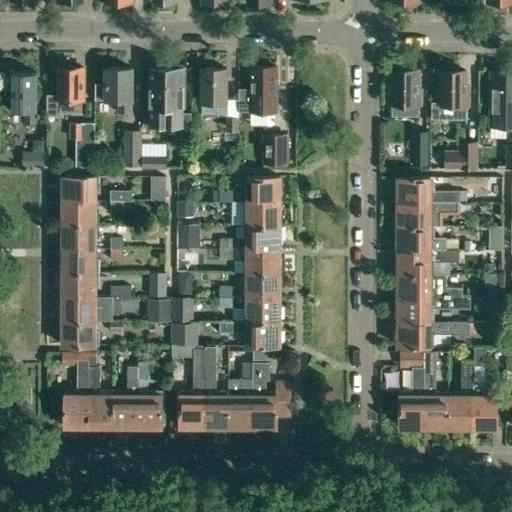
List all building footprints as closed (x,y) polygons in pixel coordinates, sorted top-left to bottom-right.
[(252,64),(252,86),(239,86),(239,109),(252,110),(252,123),(268,123),(268,108),(269,108),(277,109),(277,65),(272,64),(252,64)] [(63,114),(63,110),(81,111),(81,99),(84,99),(84,66),(61,66),(60,93),(47,93),(47,114),(63,114)] [(393,69),(393,103),(404,103),(404,113),(418,114),(418,103),(421,103),(421,88),(418,88),(418,69),(406,69),(404,66),(398,66),(397,69),(393,69)] [(97,83),(96,99),(120,99),(120,113),(122,113),(132,113),(132,99),(133,99),(133,67),(107,67),(107,83),(97,83)] [(168,126),(168,118),(169,67),(158,67),(156,70),(153,70),(152,118),(152,125),(168,126)] [(179,67),(169,67),(168,118),(168,126),(184,126),(185,70),(181,70),(179,67)] [(203,67),(203,101),(203,114),(227,114),(227,101),(228,68),(203,67)] [(467,119),(467,104),(468,104),(468,84),(466,84),(466,70),(441,69),(441,102),(431,102),(431,119),(467,119)] [(511,70),(491,70),(491,125),(511,125),(511,70)] [(12,74),(12,92),(14,92),(14,110),(25,111),(25,122),(37,122),(38,72),(14,71),(14,74),(12,74)] [(239,117),(227,117),(228,134),(239,134),(239,117)] [(83,137),(84,144),(94,144),(94,122),(72,122),(72,137),(83,137)] [(183,143),(184,143),(192,143),(192,128),(182,128),(183,143)] [(126,165),(142,165),(143,165),(143,155),(143,130),(126,129),(126,165)] [(415,131),(415,159),(427,159),(427,131),(415,131)] [(271,160),(286,160),(289,161),(289,133),(265,133),(266,160),(271,160)] [(460,148),(444,148),(444,167),(478,166),(478,140),(460,140),(460,148)] [(24,151),(24,165),(46,166),(46,152),(24,151)] [(166,155),(143,155),(143,165),(142,165),(142,168),(166,168),(166,155)] [(65,175),(65,200),(97,200),(97,189),(100,189),(100,175),(65,175)] [(248,200),(280,200),(280,175),(246,176),(245,189),(248,189),(248,200)] [(460,190),(434,190),(434,176),(399,176),(399,200),(460,200),(460,190)] [(220,189),(220,199),(233,199),(233,189),(220,189)] [(111,190),(111,200),(124,200),(131,200),(131,190),(111,190)] [(65,200),(64,224),(100,224),(100,211),(97,211),(97,200),(65,200)] [(124,200),(111,200),(111,210),(124,210),(124,200)] [(193,216),(194,200),(177,200),(177,216),(193,216)] [(245,224),(280,224),(280,200),(248,200),(248,211),(245,211),(245,224)] [(460,200),(399,200),(399,224),(435,225),(444,225),(444,212),(459,212),(460,200)] [(64,224),(64,248),(97,248),(97,237),(100,237),(100,224),(64,224)] [(248,249),(280,249),(280,224),(245,224),(245,238),(248,237),(248,249)] [(399,248),(446,248),(446,238),(435,238),(435,225),(399,224),(399,248)] [(489,250),(502,250),(502,226),(489,226),(489,250)] [(112,238),(112,248),(124,248),(124,239),(112,238)] [(220,239),(220,248),(232,248),(232,238),(220,239)] [(97,259),(97,248),(64,248),(64,272),(100,272),(100,259),(97,259)] [(124,248),(112,248),(112,258),(124,258),(124,248)] [(232,248),(220,248),(220,258),(232,258),(232,248)] [(399,248),(399,272),(434,272),(434,259),(446,259),(446,260),(459,260),(459,248),(446,248),(399,248)] [(245,272),(280,273),(280,249),(248,249),(248,259),(245,259),(245,272)] [(64,272),(64,296),(97,296),(97,286),(100,285),(100,272),(64,272)] [(248,297),(280,298),(280,273),(245,272),(245,286),(248,286),(248,297)] [(447,272),(434,272),(399,272),(399,297),(458,296),(464,296),(464,287),(447,287),(447,272)] [(111,286),(111,296),(124,296),(124,286),(111,286)] [(220,286),(220,296),(232,296),(232,286),(220,286)] [(97,306),(97,296),(64,296),(64,320),(96,320),(99,320),(99,307),(97,306)] [(232,296),(220,296),(220,306),(232,306),(232,296)] [(458,296),(399,297),(399,321),(434,321),(434,308),(470,308),(471,296),(464,296),(458,296)] [(247,321),(281,321),(280,298),(248,297),(247,306),(244,307),(244,320),(247,321)] [(170,298),(151,298),(151,320),(170,320),(170,298)] [(506,307),(491,307),(491,321),(506,321),(506,307)] [(96,320),(64,320),(64,344),(99,344),(99,330),(96,330),(96,320)] [(244,344),(272,344),(281,344),(281,321),(247,321),(244,320),(220,320),(220,330),(232,330),(244,330),(244,344)] [(434,322),(434,321),(399,321),(399,345),(425,345),(434,345),(434,333),(470,333),(470,322),(434,322)] [(180,426),(205,426),(205,394),(205,378),(205,366),(206,366),(206,348),(195,348),(195,378),(194,378),(194,390),(180,390),(180,426)] [(424,426),(448,426),(448,391),(436,391),(436,349),(425,349),(425,366),(424,394),(424,426)] [(89,425),(90,366),(89,366),(89,352),(63,352),(63,364),(65,364),(65,368),(80,368),(80,390),(65,390),(65,425),(89,425)] [(402,352),(402,366),(422,366),(422,352),(402,352)] [(473,358),(473,359),(472,426),(497,426),(497,391),(483,391),(483,394),(478,394),(478,377),(487,377),(487,366),(490,366),(490,358),(473,358)] [(460,391),(448,391),(448,426),(472,426),(473,359),(460,359),(460,391)] [(241,391),(229,391),(229,426),(252,426),(253,362),(243,362),(243,377),(241,377),(241,391)] [(269,362),(253,362),(252,426),(277,426),(277,414),(290,414),(290,381),(277,381),(277,391),(265,391),(265,378),(269,378),(269,362)] [(100,366),(90,366),(89,425),(113,425),(114,390),(100,390),(100,366)] [(127,390),(114,390),(113,425),(139,426),(139,394),(139,378),(139,366),(128,366),(128,390),(127,390)] [(148,366),(139,366),(139,378),(148,378),(148,366)] [(205,426),(229,426),(229,391),(217,390),(217,378),(215,378),(215,366),(206,366),(205,366),(205,378),(205,394),(205,426)] [(413,366),(413,391),(400,391),(400,426),(424,426),(424,394),(425,366),(413,366)] [(139,394),(139,426),(162,426),(162,390),(148,390),(148,394),(139,394)]
